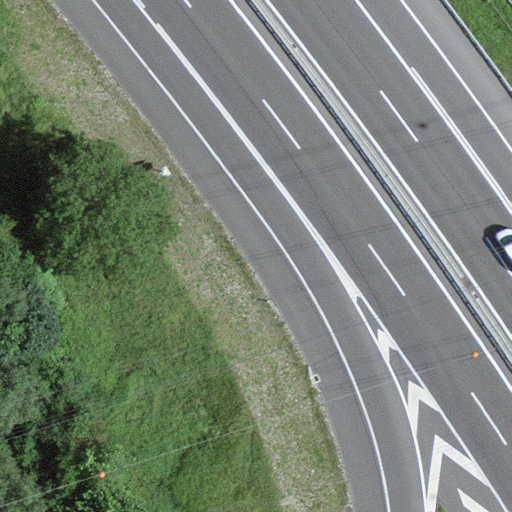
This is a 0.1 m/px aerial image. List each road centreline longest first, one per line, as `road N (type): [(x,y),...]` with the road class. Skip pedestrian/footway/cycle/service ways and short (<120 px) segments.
road 1 (motorway): [(186,1),(383,400),(407,511)]
road 2 (motorway): [(186,1),(511,453)]
road 3 (motorway): [(511,275),(378,88)]
road 4 (motorway): [(511,196),(378,88)]
